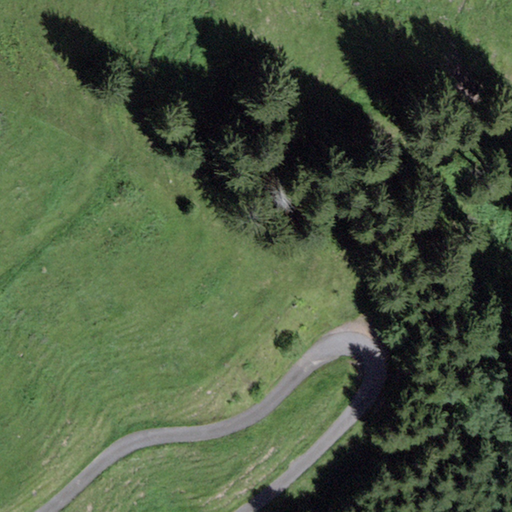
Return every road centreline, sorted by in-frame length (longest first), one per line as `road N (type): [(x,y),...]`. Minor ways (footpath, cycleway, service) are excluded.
road 1 (track): [(48,511),(130,443),(228,427),(266,405),(326,350),(363,347)]
road 2 (track): [(363,347),(375,369),(362,401),(247,511)]
